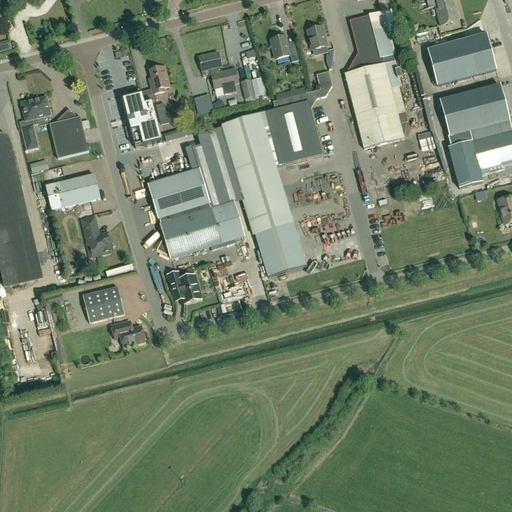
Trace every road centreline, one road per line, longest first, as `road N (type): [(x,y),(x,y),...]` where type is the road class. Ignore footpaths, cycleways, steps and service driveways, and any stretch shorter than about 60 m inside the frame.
road 1 (unclassified): [(82,47),(159,323),(172,333),(511,250)]
road 2 (tertiary): [(82,47),(267,0)]
